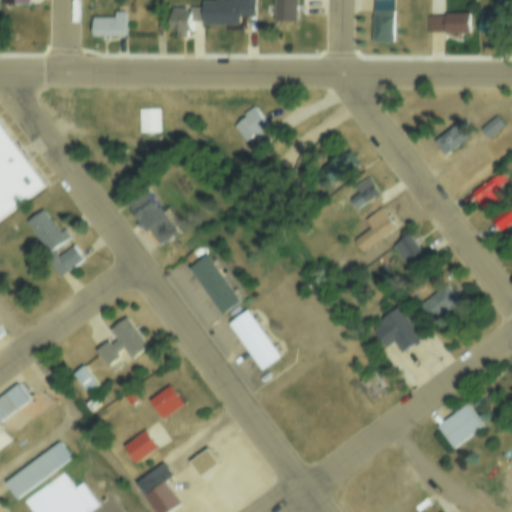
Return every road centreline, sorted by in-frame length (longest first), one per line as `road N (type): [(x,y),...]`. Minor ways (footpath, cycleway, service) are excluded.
road 1 (residential): [(320,511),(8,75)]
road 2 (residential): [(352,73),(0,75)]
road 3 (residential): [(511,341),(281,511)]
road 4 (residential): [(352,73),(511,300)]
road 5 (residential): [(138,264),(0,370)]
road 6 (residential): [(511,75),(352,73)]
